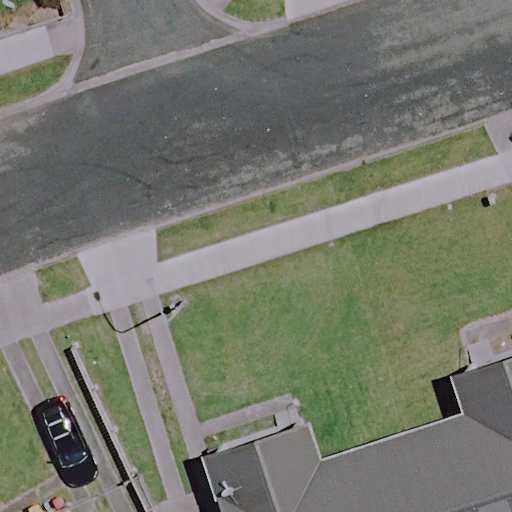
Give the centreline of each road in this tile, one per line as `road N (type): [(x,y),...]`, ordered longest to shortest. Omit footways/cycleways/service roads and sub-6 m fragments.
road 1 (residential): [(188,123),(511,22)]
road 2 (residential): [(0,198),(188,123)]
road 3 (residential): [(188,123),(144,0)]
